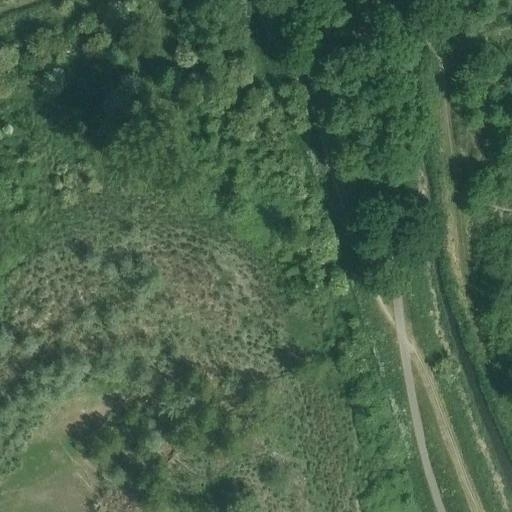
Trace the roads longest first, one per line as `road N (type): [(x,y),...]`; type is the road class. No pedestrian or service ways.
road 1 (unknown): [(402,340),(258,0)]
road 2 (unknown): [(476,511),(423,368),(402,340)]
